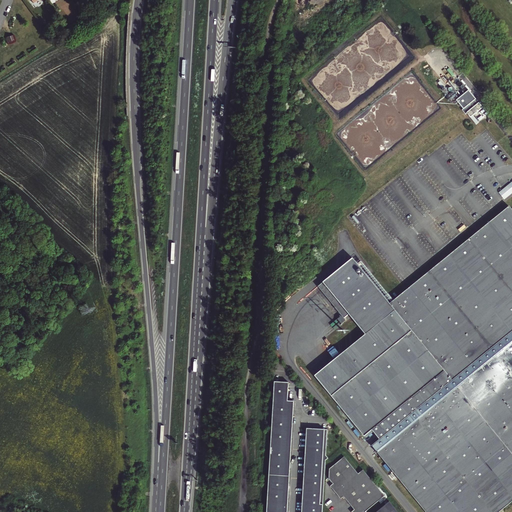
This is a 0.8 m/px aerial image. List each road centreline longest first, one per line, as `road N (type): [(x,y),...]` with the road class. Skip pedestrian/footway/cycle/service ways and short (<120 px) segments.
road 1 (motorway): [(138,0),(133,88),(157,430),(155,511)]
road 2 (motorway): [(190,0),(160,511)]
road 3 (motorway): [(184,511),(199,254)]
road 4 (motorway): [(199,254),(232,0)]
road 5 (motorway): [(199,254),(214,0)]
